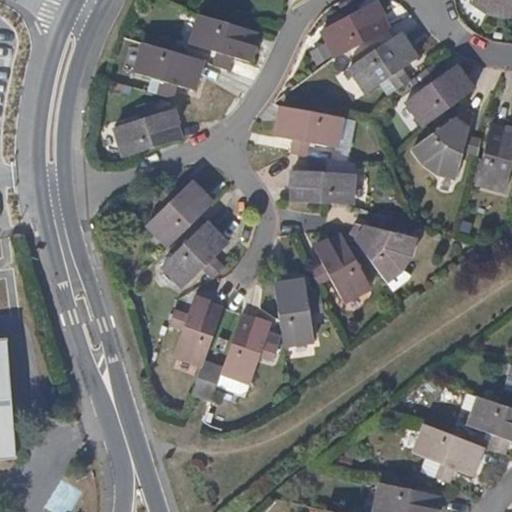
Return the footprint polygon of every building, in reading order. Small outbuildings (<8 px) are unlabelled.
[(359,12),(352,0),(339,7),(345,20),(323,33),(336,59),(389,30),(375,4),(359,12)] [(511,0),(470,0),(469,2),(484,12),(504,18),(511,17),(511,0)] [(258,34),(199,17),(191,46),(217,55),(213,67),(220,70),(228,72),(232,59),(249,64),(258,34)] [(416,60),(399,35),(348,70),(366,95),(389,80),(397,92),(410,82),(401,70),(416,60)] [(200,62),(142,45),(133,75),(161,83),(157,96),(172,100),(175,87),(192,92),(200,62)] [(440,77),(432,66),(420,75),(428,86),(405,102),(423,128),(473,92),(455,67),(440,77)] [(155,117),(151,103),(138,107),(141,121),(115,130),(123,158),(182,141),(173,111),(155,117)] [(341,119),(281,108),(275,138),(293,142),(291,156),(305,159),(308,144),(335,149),(341,119)] [(472,123),(460,114),(413,150),(421,163),(436,174),(456,179),(464,153),(477,156),(479,142),(467,138),(472,123)] [(511,132),(491,126),(475,185),(504,193),(511,166),(511,132)] [(325,160),(311,160),(310,174),(292,173),(291,204),(321,206),(351,208),(352,177),(325,175),(325,160)] [(210,206),(190,185),(178,197),(168,187),(158,196),(168,207),(148,227),(167,248),(210,206)] [(120,218),(109,206),(98,216),(110,228),(120,218)] [(391,219),(375,217),(372,230),(356,226),(349,236),(385,284),(401,273),(401,272),(411,257),(414,242),(387,234),(391,219)] [(227,248),(205,226),(162,268),(183,290),(203,271),(213,280),(214,280),(223,271),(213,261),(227,248)] [(370,290),(341,237),(337,237),(327,243),(314,251),(322,267),(309,273),(317,287),(330,281),(342,305),(370,290)] [(410,278),(401,272),(401,273),(385,284),(393,294),(408,282),(410,278)] [(307,301),(304,283),(274,286),(283,347),(313,343),(310,315),(323,314),(321,300),(307,301)] [(201,367),(203,363),(222,309),(193,299),(187,317),(173,312),(168,327),(181,331),(173,357),(201,367)] [(222,368),(220,374),(249,384),(258,359),(271,364),(276,349),(263,345),(269,327),(240,316),(222,368)] [(220,374),(222,368),(203,363),(201,367),(191,396),(211,402),(216,387),(220,374)] [(247,393),(249,384),(220,374),(216,387),(240,396),(247,393)] [(467,426),(477,399),(464,394),(454,421),(467,426)] [(511,410),(477,398),(477,399),(467,426),(467,427),(493,436),(488,451),(503,455),(508,442),(511,443),(511,410)] [(480,448),(424,426),(413,455),(439,465),(433,478),(447,483),(453,470),(470,476),(480,448)] [(434,511),(438,497),(379,484),(373,511),(434,511)]
